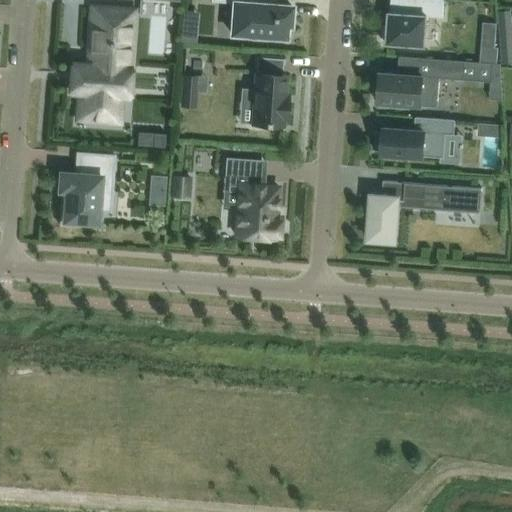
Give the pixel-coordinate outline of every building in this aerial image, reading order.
[(291,6),(276,4),(252,3),(252,0),(209,0),(210,0),(233,2),(231,33),(250,35),(249,39),(267,40),(267,36),(285,37),(286,25),(290,25),(291,6)] [(442,17),(443,0),(399,0),(399,12),(390,12),(388,11),(387,25),(382,25),(381,39),(386,40),(386,43),(424,45),(426,16),(442,17)] [(118,121),(122,69),(128,70),(132,11),(92,8),(89,47),(95,47),(93,64),(72,63),(70,91),(80,91),(78,118),(118,121)] [(509,10),(497,11),(499,34),(511,33),(509,10)] [(181,31),(180,41),(195,42),(195,32),(181,31)] [(511,50),(500,51),(501,63),(511,62),(511,50)] [(378,98),(378,102),(394,103),(394,107),(408,108),(408,104),(437,106),(439,77),(463,79),(464,60),(403,56),(402,73),(380,71),(379,75),(376,74),(374,98),(378,98)] [(252,105),(250,123),(282,125),(283,121),(285,121),(286,103),(287,95),(287,93),(285,92),(286,75),(281,74),(282,59),(256,57),(255,73),(254,73),(253,90),(242,90),(241,104),(252,105)] [(500,63),(490,62),(488,81),(501,82),(500,63)] [(445,133),(454,134),(455,120),(415,117),(414,130),(383,127),(382,131),(375,131),(374,149),(381,150),(381,154),(422,157),(423,155),(443,157),(445,133)] [(111,194),(113,154),(76,152),(74,173),(60,172),(58,190),(65,190),(64,202),(60,202),(58,224),(78,226),(79,221),(97,223),(99,193),(111,194)] [(278,186),(263,185),(258,185),(260,159),(225,156),(224,174),(240,175),(237,207),(235,235),(247,236),(247,239),(262,240),(262,237),(274,238),(274,234),(278,234),(279,219),(275,219),(278,186)] [(451,209),(453,186),(383,180),(382,195),(371,194),(367,239),(395,241),(398,205),(451,209)] [(478,252),(502,253),(503,228),(478,228),(478,252)]
